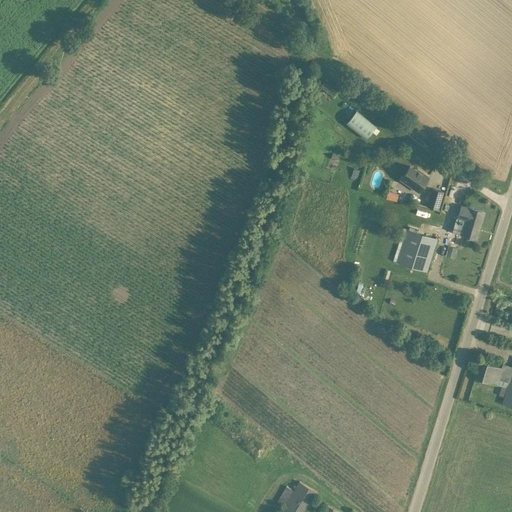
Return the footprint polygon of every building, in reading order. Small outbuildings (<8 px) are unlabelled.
[(333,96),(337,91),(323,82),(319,86),(333,96)] [(356,110),(346,123),(366,138),(376,126),(356,110)] [(401,179),(419,191),(429,177),(418,169),(417,170),(410,166),(401,179)] [(427,205),(438,208),(443,191),(432,188),(427,205)] [(399,193),(388,190),(386,198),(396,201),(399,193)] [(480,227),(484,212),(469,207),(469,208),(461,205),(457,218),(465,220),(461,234),(476,239),(476,238),(475,238),(475,236),(478,227),(480,227)] [(407,229),(396,261),(427,271),(437,239),(407,229)] [(502,404),(511,406),(511,366),(503,363),(501,367),(480,360),(475,377),(498,385),(500,379),(509,382),(502,404)] [(340,511),(341,511),(325,504),(321,511),(306,511),(318,492),(299,481),(294,490),(286,486),(277,501),(284,506),(280,511),(340,511)]
